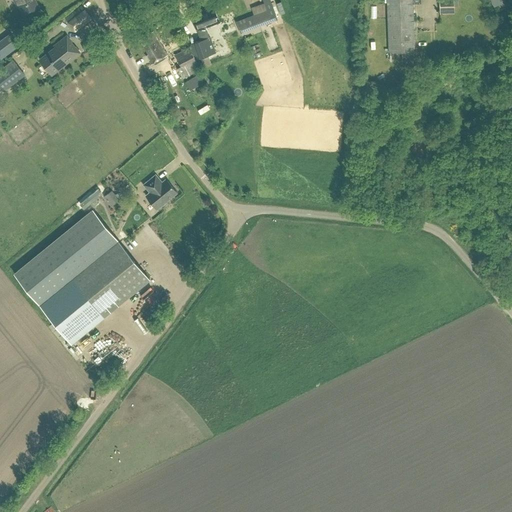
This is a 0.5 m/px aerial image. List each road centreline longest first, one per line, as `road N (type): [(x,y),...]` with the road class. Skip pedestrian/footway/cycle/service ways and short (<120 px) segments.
road 1 (unclassified): [(20,511),(241,215)]
road 2 (unclassified): [(241,215),(277,210),(435,231),(511,312)]
road 3 (unclassified): [(241,215),(177,143),(112,30)]
